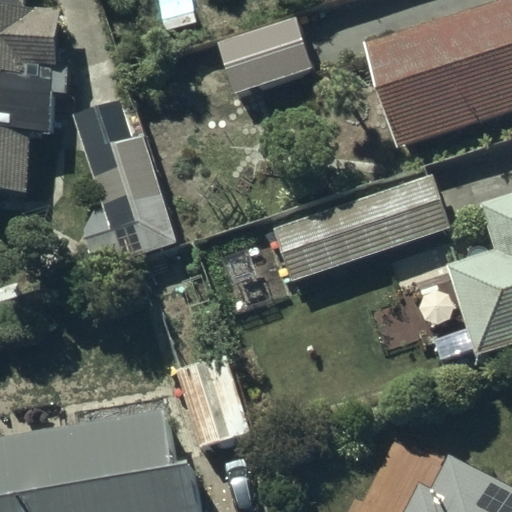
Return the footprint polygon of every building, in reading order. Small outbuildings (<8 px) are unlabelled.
[(0,200),(29,202),(33,140),(47,141),(55,17),(17,14),(18,6),(0,4),(0,200)] [(511,6),(364,51),(395,156),(511,121),(511,6)] [(313,76),(297,24),(188,58),(205,111),(313,76)] [(124,106),(73,121),(101,214),(77,221),(93,273),(176,248),(143,141),(135,144),(124,106)] [(271,237),(290,290),(451,235),(433,182),(271,237)] [(449,271),(475,360),(511,349),(511,201),(480,211),(494,257),(449,271)] [(225,358),(174,375),(200,457),(252,440),(225,358)] [(0,511),(196,511),(190,472),(171,475),(163,420),(0,445),(0,511)] [(416,490),(404,511),(511,511),(511,498),(449,466),(432,499),(416,490)]
